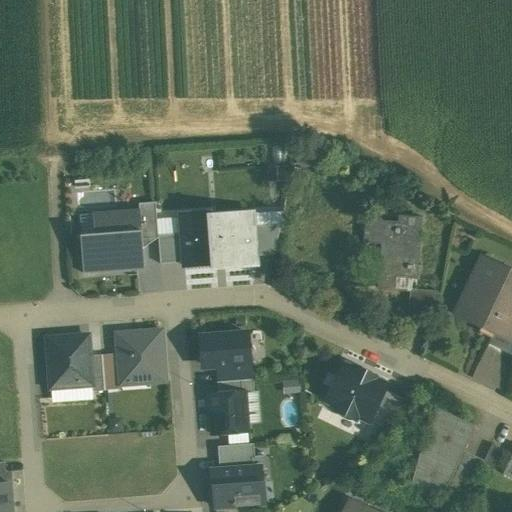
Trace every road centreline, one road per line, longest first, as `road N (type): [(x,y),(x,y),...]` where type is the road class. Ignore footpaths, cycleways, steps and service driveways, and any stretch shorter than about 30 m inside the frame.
road 1 (residential): [(511,415),(263,299),(173,309)]
road 2 (residential): [(45,511),(187,500),(173,309)]
road 3 (residential): [(21,316),(36,511)]
road 4 (residential): [(173,309),(21,316)]
